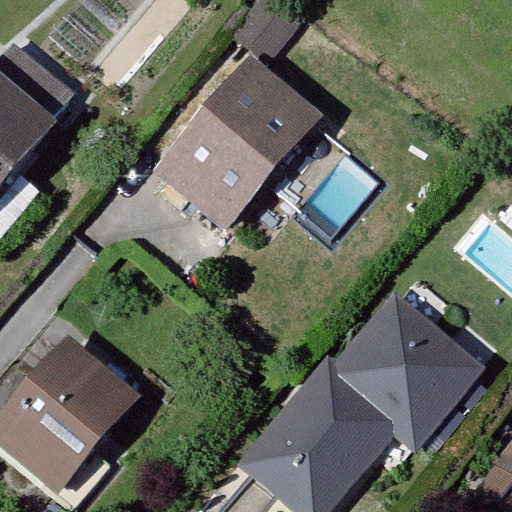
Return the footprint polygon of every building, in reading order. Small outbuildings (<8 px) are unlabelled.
[(268,75),(303,36),(276,15),(244,54),(268,75)] [(34,60),(0,98),(0,234),(24,255),(70,202),(43,178),(98,114),(34,60)] [(261,93),(176,190),(238,242),(319,149),(319,143),(261,93)] [(372,358),(270,476),(310,511),(346,511),(434,410),(372,358)] [(71,496),(65,505),(72,511),(115,511),(139,484),(108,455),(141,419),(87,370),(17,448),(71,496)] [(511,511),(511,483),(487,511),(511,511)]
